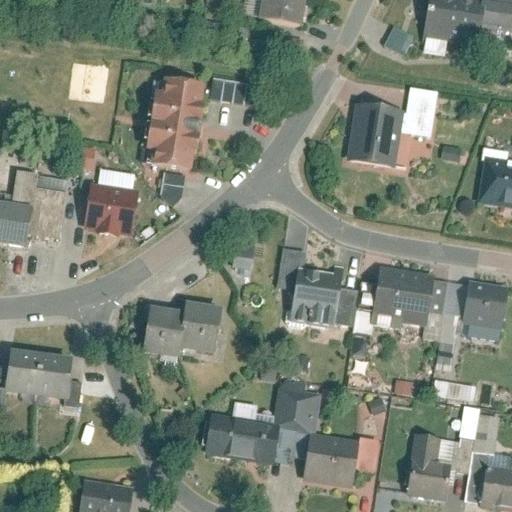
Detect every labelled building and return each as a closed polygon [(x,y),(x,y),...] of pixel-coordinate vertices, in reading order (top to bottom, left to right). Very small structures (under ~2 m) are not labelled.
[(259,0),(257,20),(301,27),(305,0),(259,0)] [(444,58),(447,42),(476,47),(483,0),(428,0),(420,54),(444,58)] [(393,28),(383,48),(404,59),(414,38),(393,28)] [(259,87),(213,78),(208,100),(255,109),(259,87)] [(154,92),(141,166),(191,174),(205,86),(162,79),(160,93),(154,92)] [(345,160),(393,168),(403,112),(354,104),(345,160)] [(73,149),(70,169),(92,173),(95,152),(73,149)] [(511,161),(485,157),(478,205),(511,209),(511,161)] [(22,173),(17,203),(47,207),(42,238),(63,241),(72,181),(22,173)] [(91,185),(84,232),(131,239),(138,192),(91,185)] [(0,243),(25,247),(31,210),(0,205),(0,243)] [(258,249),(241,246),(237,270),(255,272),(258,249)] [(333,273),(297,267),(289,320),(335,327),(344,267),(334,266),(333,273)] [(380,266),(369,325),(400,330),(401,324),(425,328),(434,276),(380,266)] [(469,281),(462,323),(500,329),(507,287),(469,281)] [(153,308),(145,355),(180,361),(182,351),(214,357),(222,308),(185,302),(183,314),(153,308)] [(5,393),(34,397),(40,354),(11,350),(5,393)] [(40,354),(34,397),(64,401),(70,358),(40,354)] [(476,404),(479,387),(438,381),(435,398),(476,404)] [(477,442),(483,410),(468,407),(462,439),(477,442)] [(209,416),(203,457),(272,467),(278,426),(209,416)] [(500,456),(502,418),(480,417),(479,455),(500,456)] [(310,433),(302,482),(350,490),(358,441),(310,433)] [(406,496),(443,502),(449,467),(437,465),(441,439),(416,435),(406,496)] [(511,511),(511,470),(486,466),(479,509),(497,511),(511,511)] [(80,511),(128,511),(131,490),(84,484),(80,511)] [(395,511),(397,492),(380,490),(376,511),(395,511)]
